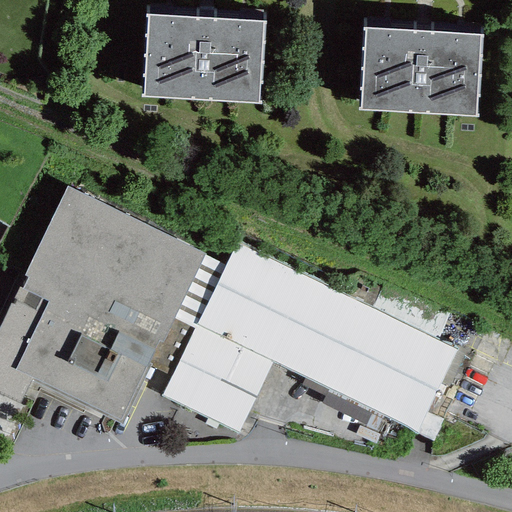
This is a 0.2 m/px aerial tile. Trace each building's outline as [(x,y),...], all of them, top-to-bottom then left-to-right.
[(196,18),(215,19),(216,10),(197,9),(196,18)] [(261,105),(264,21),(215,19),(196,18),(146,16),(143,100),(261,105)] [(412,30),(432,32),(432,23),(413,22),(412,30)] [(412,30),(364,27),(359,110),(478,118),(483,35),(432,32),(412,30)] [(122,424),(150,366),(170,375),(225,264),(205,254),(71,189),(67,187),(0,324),(0,395),(19,405),(24,397),(33,402),(39,392),(84,414),(85,411),(100,419),(101,416),(122,424)] [(457,349),(235,242),(225,264),(170,375),(160,396),(236,433),(271,360),(417,431),(457,349)]
